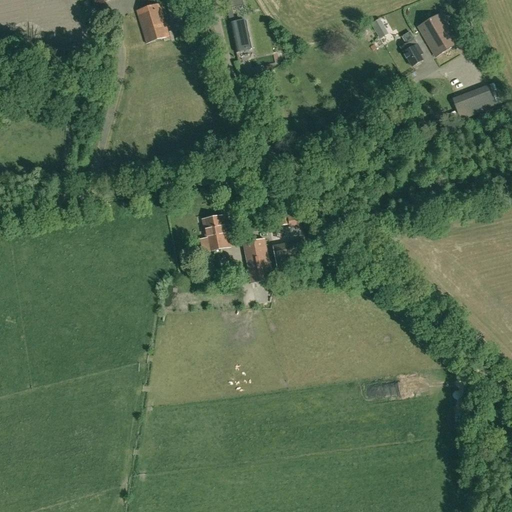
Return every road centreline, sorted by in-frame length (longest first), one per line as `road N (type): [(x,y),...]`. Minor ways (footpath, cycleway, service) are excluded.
road 1 (unclassified): [(511,400),(284,162)]
road 2 (unclassified): [(284,162),(0,212)]
road 3 (unclassified): [(284,162),(226,69),(207,0)]
